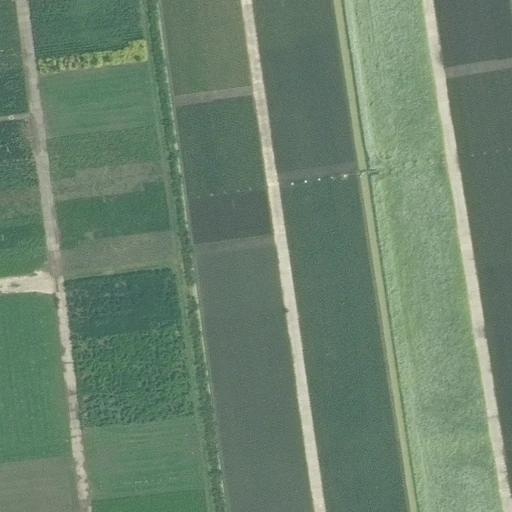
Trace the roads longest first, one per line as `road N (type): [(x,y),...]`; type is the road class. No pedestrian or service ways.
road 1 (track): [(423,0),(503,511)]
road 2 (track): [(318,511),(243,0)]
road 3 (track): [(84,511),(21,0)]
